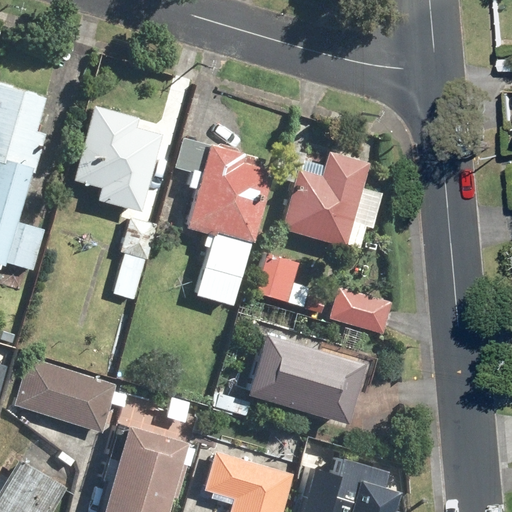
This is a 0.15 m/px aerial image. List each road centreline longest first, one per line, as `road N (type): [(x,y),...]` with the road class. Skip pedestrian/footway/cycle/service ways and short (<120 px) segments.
road 1 (residential): [(437,67),(474,511)]
road 2 (residential): [(437,67),(379,64),(150,0)]
